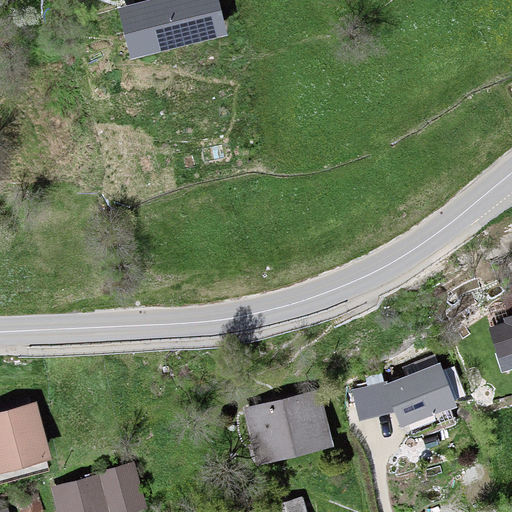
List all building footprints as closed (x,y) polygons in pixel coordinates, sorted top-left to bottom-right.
[(220,0),(140,0),(117,6),(129,55),(228,31),(220,0)] [(511,311),(503,314),(505,320),(488,325),(497,356),(511,351),(511,311)] [(440,359),(384,381),(401,425),(458,403),(440,359)] [(325,391),(250,408),(264,470),(340,452),(325,391)] [(34,397),(0,407),(0,469),(52,453),(34,397)] [(133,460),(100,470),(113,511),(115,511),(146,503),(133,460)] [(112,511),(100,470),(52,484),(60,511),(112,511)] [(307,511),(304,499),(270,509),(270,511),(307,511)]
